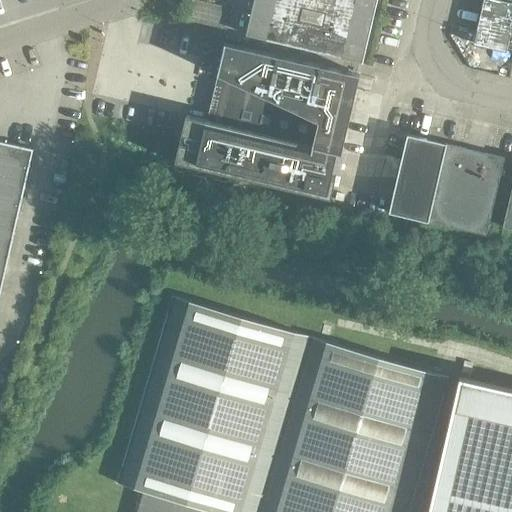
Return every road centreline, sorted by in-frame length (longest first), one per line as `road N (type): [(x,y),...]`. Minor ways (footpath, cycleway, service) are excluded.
road 1 (unknown): [(439,72),(407,72),(394,86),(362,194)]
road 2 (unclassified): [(511,98),(462,87),(439,72),(424,48),(434,0)]
road 3 (unclassified): [(122,0),(86,21),(0,46)]
